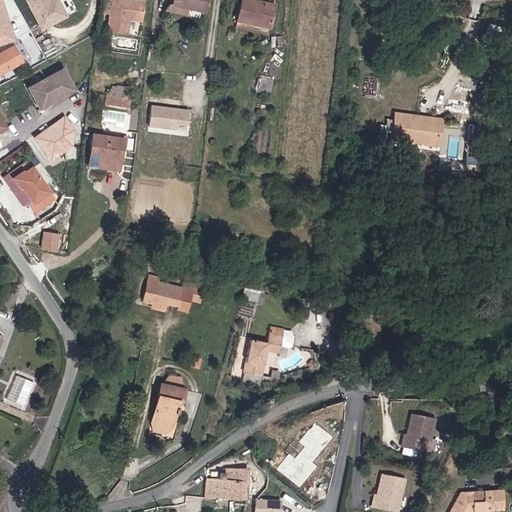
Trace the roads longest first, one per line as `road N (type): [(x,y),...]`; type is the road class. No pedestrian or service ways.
road 1 (residential): [(86,511),(168,488),(290,402),(355,384),(511,379)]
road 2 (residential): [(0,232),(56,313),(72,359),(27,511)]
